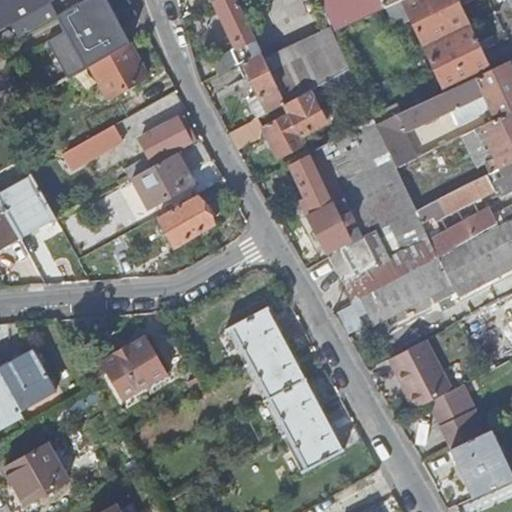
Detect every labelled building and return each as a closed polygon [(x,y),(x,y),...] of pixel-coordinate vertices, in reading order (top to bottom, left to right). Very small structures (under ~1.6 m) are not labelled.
[(83,0),(56,15),(19,36),(27,50),(64,29),(76,50),(33,73),(43,91),(91,64),(130,42),(106,0),(83,0)] [(237,0),(215,0),(216,0),(237,48),(233,50),(233,51),(213,62),(220,75),(245,62),(263,53),(237,0)] [(386,9),(382,0),(319,0),(331,25),(335,34),(386,9)] [(389,8),(404,0),(382,0),(386,9),(389,8)] [(424,46),(469,25),(456,0),(404,0),(389,8),(398,27),(412,21),(424,46)] [(264,57),(286,104),(351,70),(335,34),(331,25),(264,57)] [(446,92),(491,71),(469,25),(424,46),(446,92)] [(130,42),(91,64),(108,97),(147,75),(130,42)] [(263,53),(245,62),(268,113),(286,104),(264,57),(263,53)] [(489,104),(496,119),(511,110),(511,68),(509,62),(491,71),(446,92),(414,107),(422,125),(454,110),(460,124),(482,111),(479,104),(483,102),(484,106),(489,104)] [(356,79),(351,70),(286,104),(291,113),(264,125),(280,157),(306,145),(304,142),(315,137),(312,130),(328,123),(317,99),(356,79)] [(422,125),(414,107),(396,116),(416,160),(429,153),(416,127),(422,125)] [(483,130),(501,168),(511,162),(511,110),(496,119),(464,135),(466,141),(479,134),(478,132),(483,130)] [(416,160),(396,116),(377,124),(379,129),(397,168),(416,160)] [(150,155),(152,160),(190,140),(178,118),(141,140),(150,155)] [(375,121),(326,146),(331,155),(379,129),(377,124),(375,121)] [(114,125),(63,153),(71,169),(123,140),(114,125)] [(126,169),(130,177),(132,176),(176,152),(192,143),(190,140),(152,160),(150,155),(126,169)] [(326,157),(331,155),(326,146),(290,165),(306,199),(301,201),(353,301),(360,297),(407,272),(398,255),(378,265),(326,157)] [(176,152),(132,176),(149,207),(193,182),(176,152)] [(511,162),(501,168),(417,212),(438,257),(478,236),(511,218),(511,162)] [(0,197),(22,237),(57,218),(33,176),(0,194),(0,197)] [(198,194),(159,214),(175,245),(214,223),(198,194)] [(0,249),(22,237),(0,197),(0,249)] [(407,272),(360,297),(374,324),(452,284),(457,293),(511,264),(511,221),(479,238),(478,236),(438,257),(407,272)] [(248,364),(286,343),(269,310),(269,309),(269,308),(271,307),(271,306),(270,305),(228,328),(229,329),(230,329),(234,327),(246,348),(241,351),(248,364)] [(511,313),(503,318),(511,336),(511,313)] [(230,329),(241,351),(246,348),(234,327),(230,329)] [(124,398),(167,373),(168,374),(169,373),(170,372),(170,371),(148,334),(147,335),(146,336),(147,338),(104,362),(103,361),(102,362),(124,399),(124,400),(125,399),(124,398)] [(426,341),(391,359),(418,409),(429,403),(452,391),(426,341)] [(286,343),(248,364),(255,376),(259,374),(272,397),(305,379),(286,343)] [(0,371),(21,408),(58,388),(35,349),(14,362),(13,359),(0,366),(0,371)] [(0,422),(22,410),(21,408),(0,371),(0,422)] [(259,374),(255,376),(267,400),(272,397),(259,374)] [(305,379),(272,397),(284,419),(279,422),(286,435),(324,414),(305,379)] [(429,403),(451,450),(487,432),(464,385),(452,391),(429,403)] [(267,400),(279,422),(284,419),(272,397),(267,400)] [(324,414),(286,435),(293,447),(297,445),(309,467),(305,469),(303,470),(304,471),(346,448),(345,447),(343,448),(324,414)] [(487,432),(451,450),(473,499),(511,481),(511,476),(491,430),(487,432)] [(49,444),(8,467),(7,466),(6,466),(6,467),(5,468),(5,469),(6,470),(7,470),(25,502),(24,502),(25,504),(26,505),(28,504),(28,502),(70,478),(69,478),(68,477),(68,478),(50,446),(50,445),(49,444)] [(297,445),(293,447),(305,469),(309,467),(297,445)]
